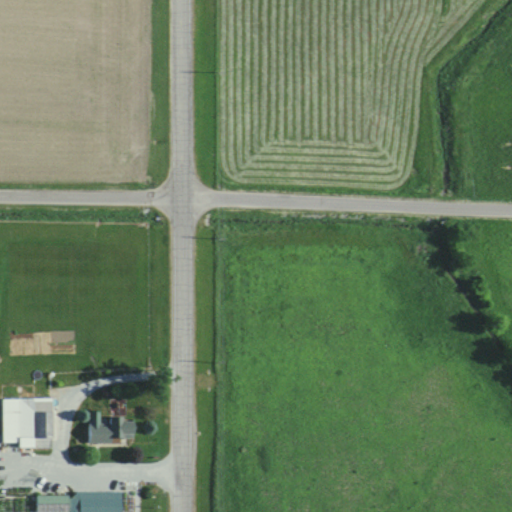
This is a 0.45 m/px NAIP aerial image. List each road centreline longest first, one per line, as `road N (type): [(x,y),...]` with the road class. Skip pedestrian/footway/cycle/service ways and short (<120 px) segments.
road 1 (residential): [(0,194),(511,211)]
road 2 (secondary): [(181,511),(181,0)]
